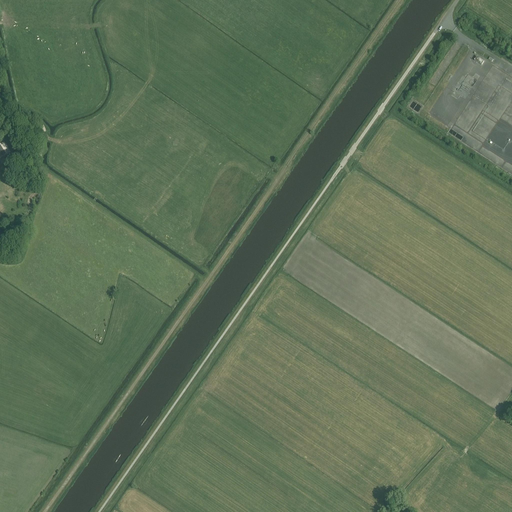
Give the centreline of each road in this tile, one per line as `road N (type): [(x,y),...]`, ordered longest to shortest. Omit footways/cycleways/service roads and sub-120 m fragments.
road 1 (track): [(402,0),(43,511)]
road 2 (unclassified): [(338,169),(457,0)]
road 3 (track): [(46,173),(206,280)]
